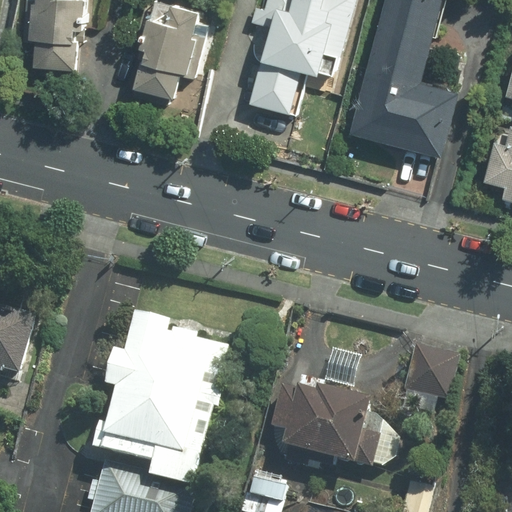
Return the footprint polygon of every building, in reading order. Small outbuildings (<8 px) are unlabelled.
[(35,42),(34,70),(76,72),(79,21),(86,21),(86,0),(40,0),(40,8),(30,8),(28,42),(35,42)] [(196,78),(207,29),(197,27),(201,10),(156,0),(154,0),(134,89),(176,98),(181,74),(196,78)] [(270,29),(251,104),(296,116),(307,71),(336,79),(356,0),(269,0),(268,4),(262,3),(256,25),(270,29)] [(447,0),(455,2),(455,0),(389,0),(355,135),(441,157),(458,93),(420,83),(440,0),(447,0)] [(511,127),(494,124),(481,183),(504,188),(501,203),(511,205),(511,127)] [(172,317),(135,307),(125,349),(115,346),(107,380),(116,382),(101,444),(154,457),(150,472),(192,482),(199,454),(203,455),(230,343),(199,335),(200,330),(171,323),(172,317)] [(0,375),(26,381),(39,321),(0,312),(0,375)] [(449,402),(458,356),(419,348),(409,394),(449,402)] [(388,425),(386,424),(366,419),(369,406),(283,386),(271,436),(286,439),(283,451),(375,472),(376,470),(378,470),(379,470),(381,469),(383,468),(384,468),(386,467),(388,466),(389,465),(390,464),(392,463),(393,461),(394,460),(395,458),(396,457),(397,455),(397,454),(398,452),(398,450),(398,448),(399,446),(399,445),(399,443),(398,441),(398,439),(397,438),(397,436),(396,434),(395,433),(394,431),(393,430),(392,428),(391,427),(389,426),(388,425)] [(91,511),(190,511),(197,483),(192,482),(150,472),(104,460),(91,511)] [(291,488),(251,482),(249,500),(289,506),(291,488)] [(430,511),(435,492),(410,487),(404,511),(430,511)]
